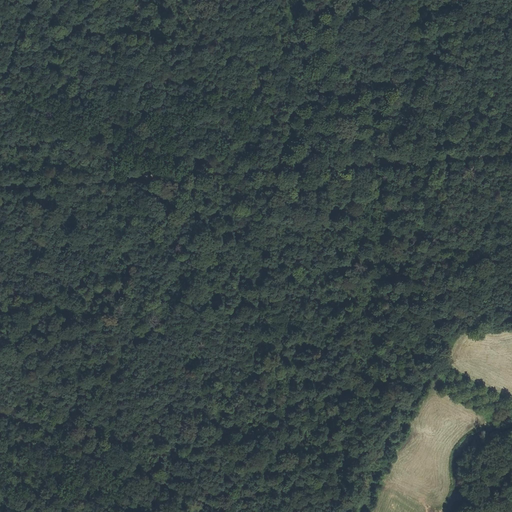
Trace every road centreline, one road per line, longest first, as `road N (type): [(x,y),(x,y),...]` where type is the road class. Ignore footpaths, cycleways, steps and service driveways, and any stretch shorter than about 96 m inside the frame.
road 1 (track): [(0,187),(511,156)]
road 2 (track): [(12,46),(277,30)]
road 3 (track): [(0,416),(230,511)]
